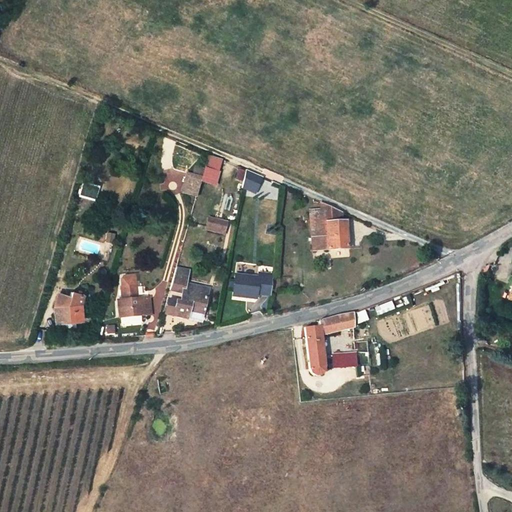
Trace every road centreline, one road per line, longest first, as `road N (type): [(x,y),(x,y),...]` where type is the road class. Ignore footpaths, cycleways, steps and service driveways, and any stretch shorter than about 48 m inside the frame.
road 1 (unclassified): [(453,264),(316,314),(176,344),(0,359)]
road 2 (unclassified): [(166,130),(448,253),(453,264)]
road 3 (unclassified): [(484,511),(467,257)]
road 4 (track): [(0,59),(166,130)]
